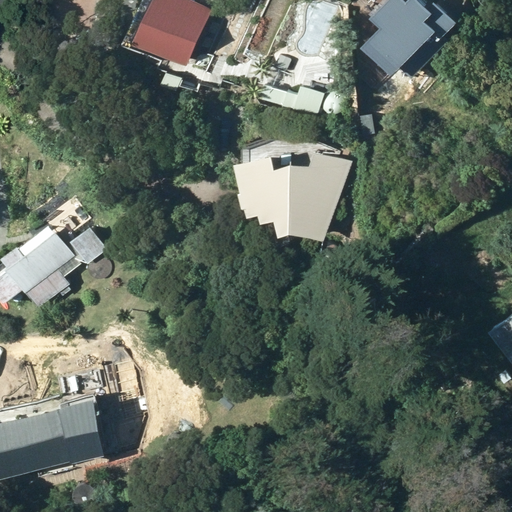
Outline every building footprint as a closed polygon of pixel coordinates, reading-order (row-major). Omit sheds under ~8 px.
[(150,0),(134,34),(188,61),(214,9),(195,0),(150,0)] [(383,0),(386,2),(373,16),(402,44),(397,50),(384,37),(377,45),(397,65),(405,57),(412,65),(453,23),(451,20),(464,7),(457,1),(458,0),(383,0)] [(361,62),(367,81),(378,78),(372,59),(361,62)] [(264,100),(323,120),(331,95),(305,86),(302,95),(270,84),(264,100)] [(241,155),(253,210),(263,208),(265,219),(279,215),(283,232),(292,230),(325,247),(352,174),(344,171),(346,165),(318,155),(314,164),(297,158),(280,162),(276,147),(241,155)] [(0,270),(0,288),(6,298),(28,286),(41,307),(71,287),(66,279),(83,268),(82,266),(87,262),(90,265),(109,253),(92,228),(72,241),(75,245),(70,248),(57,228),(55,230),(50,222),(22,240),(20,238),(4,248),(13,262),(0,270)] [(511,300),(493,314),(511,341),(511,300)] [(0,468),(1,474),(77,463),(76,455),(107,452),(99,394),(64,399),(65,406),(0,414),(0,468)]
